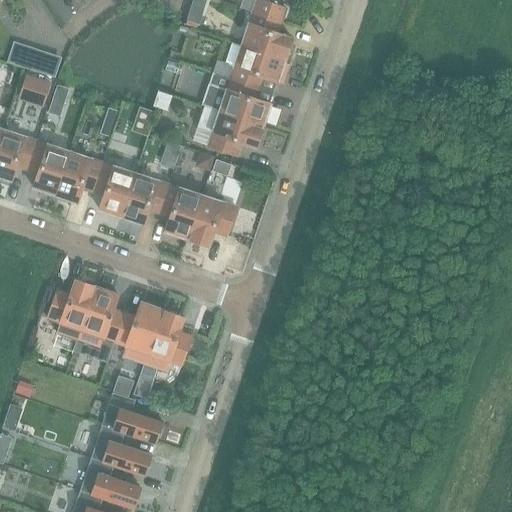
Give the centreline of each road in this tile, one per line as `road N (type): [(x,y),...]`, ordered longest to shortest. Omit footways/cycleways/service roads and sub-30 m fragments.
road 1 (residential): [(250,308),(356,0)]
road 2 (residential): [(0,220),(250,308)]
road 3 (residential): [(182,511),(250,308)]
